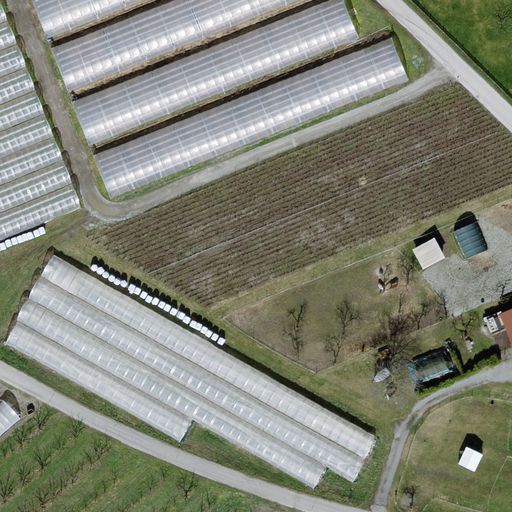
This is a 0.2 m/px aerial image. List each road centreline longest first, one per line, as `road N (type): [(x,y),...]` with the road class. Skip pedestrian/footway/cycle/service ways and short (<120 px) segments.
road 1 (track): [(11,0),(85,190),(110,211),(127,211),(461,69)]
road 2 (unclassified): [(318,511),(0,371)]
road 3 (unclassified): [(511,118),(391,0)]
